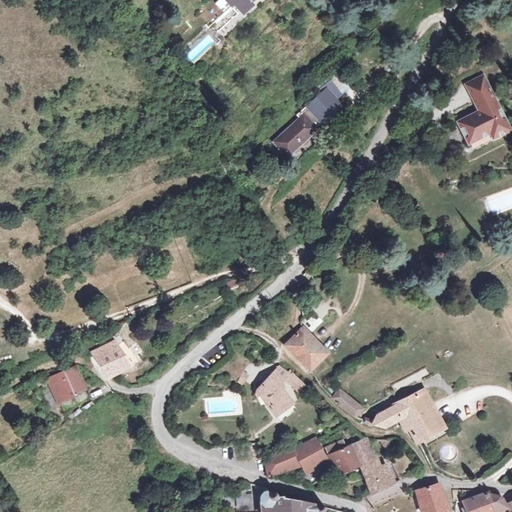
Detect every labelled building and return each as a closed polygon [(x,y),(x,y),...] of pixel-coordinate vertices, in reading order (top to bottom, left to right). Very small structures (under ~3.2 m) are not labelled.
[(222,0),(226,4),(231,1),(241,12),(253,0),(222,0)] [(483,77),(468,85),(476,101),(491,93),(483,77)] [(317,117),(322,122),(335,110),(338,114),(344,108),(338,100),(343,96),(332,83),(321,92),(322,93),(297,116),(299,118),(273,142),(286,156),(315,128),(311,123),(317,117)] [(494,98),(491,93),(476,101),(478,106),(494,98)] [(509,129),(494,98),(478,106),(481,111),(459,122),(469,141),(490,131),(494,137),(509,129)] [(221,145),(224,146),(226,147),(229,147),(232,146),(234,146),(237,144),(239,143),(240,141),(242,138),(243,136),(243,133),(244,131),(243,128),(242,125),(241,123),(239,121),(238,119),(235,118),(233,117),(230,116),(227,116),(225,116),(222,117),(220,118),(218,120),(216,122),(214,124),(213,127),(213,129),(213,132),(213,135),(214,137),(215,140),(217,142),(219,144),(221,145)] [(311,123),(315,128),(322,122),(317,117),(311,123)] [(495,218),(484,223),(487,230),(498,225),(495,218)] [(314,313),(304,321),(311,330),(321,323),(314,313)] [(312,337),(303,328),(286,345),(310,368),(326,351),(312,337)] [(127,361),(112,339),(94,352),(110,373),(127,361)] [(249,361),(238,353),(224,374),(236,381),(249,361)] [(91,394),(74,365),(51,377),(52,380),(48,382),(64,409),(91,394)] [(298,391),(305,385),(290,370),(288,373),(279,365),(257,389),(258,397),(262,395),(278,416),(292,404),(279,386),(286,379),(298,391)] [(138,381),(130,369),(121,376),(128,384),(138,381)] [(339,387),(331,396),(340,405),(348,395),(339,387)] [(400,421),(409,437),(414,434),(418,441),(445,426),(427,391),(387,412),(383,415),(379,418),(374,424),(386,427),(400,421)] [(348,395),(340,405),(342,407),(356,418),(364,409),(348,395)] [(357,432),(345,421),(342,423),(348,435),(357,432)] [(322,449),(316,438),(294,451),(302,465),(304,469),(325,458),(321,450),(322,449)] [(388,440),(382,440),(386,452),(391,448),(399,445),(396,438),(388,440)] [(384,487),(378,468),(374,457),(367,439),(344,447),(341,440),(328,446),(331,453),(328,454),(337,472),(359,463),(372,492),(384,487)] [(269,474),(302,465),(294,451),(292,446),(266,460),(269,474)] [(406,452),(389,461),(396,483),(416,473),(406,452)] [(384,466),(378,468),(384,487),(390,485),(384,466)] [(436,511),(448,509),(439,481),(412,490),(418,511),(436,511)] [(236,488),(237,507),(245,507),(244,487),(236,488)] [(280,492),(277,490),(274,490),(270,491),(267,488),(265,487),(261,489),(260,487),(251,487),(253,511),(256,511),(322,511),(324,504),(287,495),(286,493),(280,492)] [(468,511),(505,511),(509,510),(507,507),(503,501),(502,500),(486,493),(463,501),(468,511)] [(464,511),(468,511),(463,501),(460,502),(464,511)]
